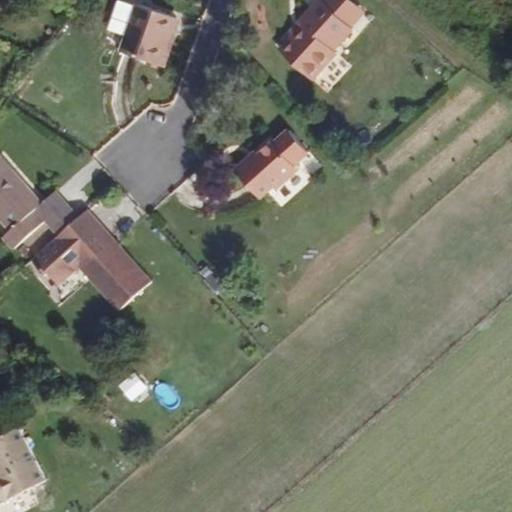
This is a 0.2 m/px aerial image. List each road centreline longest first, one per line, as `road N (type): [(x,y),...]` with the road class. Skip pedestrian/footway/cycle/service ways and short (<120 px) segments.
road 1 (residential): [(223,0),(183,118),(125,182)]
road 2 (track): [(400,0),(511,87)]
